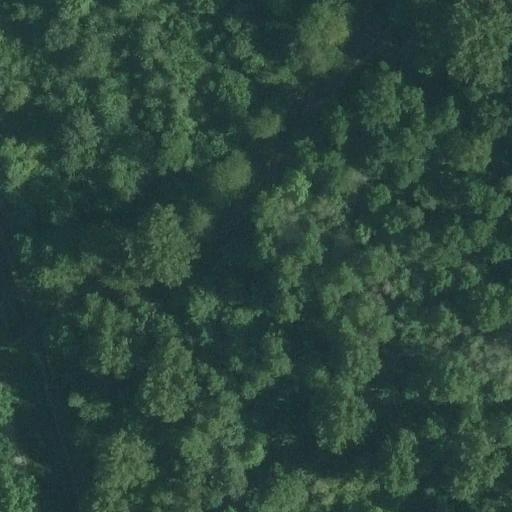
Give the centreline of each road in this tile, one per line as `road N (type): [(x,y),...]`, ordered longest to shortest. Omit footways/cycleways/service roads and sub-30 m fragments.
road 1 (track): [(372,16),(315,116),(250,205),(210,239),(77,292),(30,341),(0,350)]
road 2 (track): [(511,144),(372,16),(365,0)]
